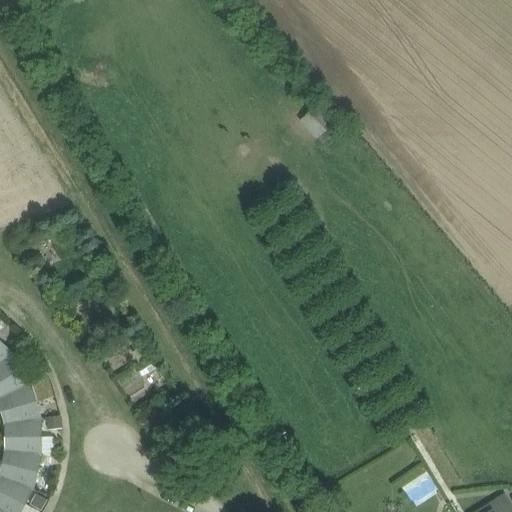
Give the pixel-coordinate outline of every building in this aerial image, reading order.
[(86,340),(94,352),(105,345),(97,332),(86,340)] [(17,350),(27,340),(20,333),(11,343),(17,350)] [(14,353),(13,354),(8,350),(8,349),(1,342),(0,342),(0,365),(13,355),(15,354),(14,353)] [(13,355),(0,365),(0,399),(2,399),(32,386),(27,378),(23,370),(22,370),(13,355)] [(153,359),(144,364),(147,368),(150,373),(158,368),(153,359)] [(34,383),(49,375),(42,363),(28,372),(34,383)] [(43,419),(41,419),(39,413),(40,413),(37,402),(36,403),(32,386),(2,399),(3,405),(0,405),(0,406),(2,413),(6,425),(4,425),(4,426),(9,425),(41,420),(43,420),(43,419)] [(63,428),(62,416),(61,416),(48,418),(50,430),(62,429),(63,428)] [(41,420),(9,425),(9,431),(6,431),(6,438),(7,451),(4,451),(4,452),(10,452),(42,456),(44,456),(54,456),(54,437),(42,437),(41,420)] [(183,426),(182,436),(191,436),(192,426),(183,426)] [(42,456),(10,452),(8,458),(5,457),(3,464),(0,477),(0,476),(0,477),(3,479),(33,491),(35,491),(36,490),(34,490),(35,483),(36,483),(38,473),(42,456)] [(33,491),(3,479),(0,483),(0,510),(2,511),(22,511),(25,506),(33,491)] [(511,511),(511,505),(505,493),(488,503),(472,511),(511,511)] [(37,494),(30,505),(42,511),(48,500),(37,494)]
